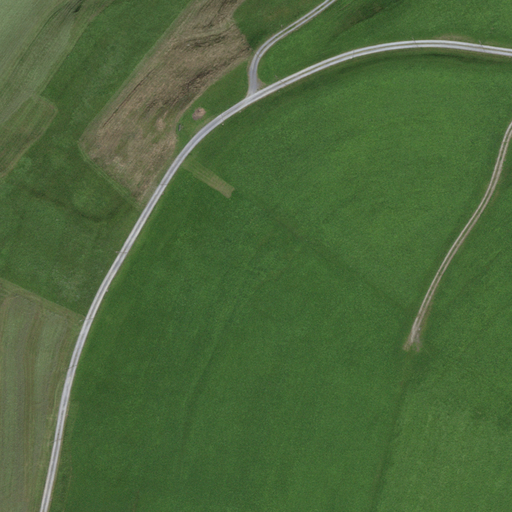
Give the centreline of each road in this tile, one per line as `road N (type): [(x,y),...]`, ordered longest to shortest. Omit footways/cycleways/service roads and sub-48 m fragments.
road 1 (track): [(43,511),(83,334),(173,166),(199,135),(254,97),(363,51),(431,43),(511,53)]
road 2 (track): [(409,350),(453,252),(493,198),(511,135)]
road 3 (track): [(254,97),(256,57),(330,0)]
